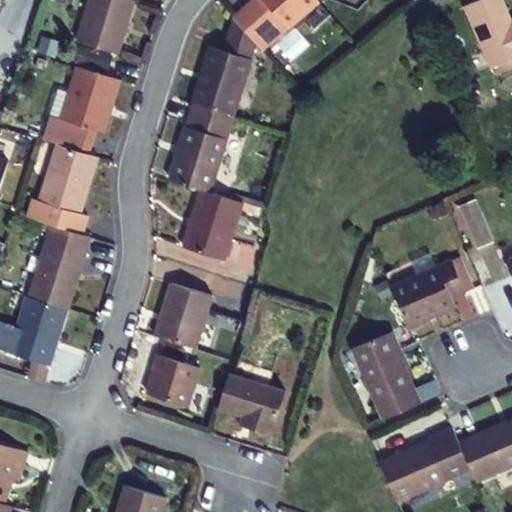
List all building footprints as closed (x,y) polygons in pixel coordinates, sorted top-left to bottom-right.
[(128,0),(94,0),(81,44),(121,57),(139,3),(131,1),(128,0)] [(270,0),(263,7),(296,46),(331,17),(316,0),(270,0)] [(511,30),(498,0),(475,0),(463,5),(490,68),(511,57),(511,30)] [(217,54),(199,115),(204,116),(238,127),(261,49),(240,22),(228,58),(217,54)] [(123,84),(79,69),(62,121),(54,118),(46,141),(63,147),(90,155),(97,133),(105,136),(123,84)] [(204,116),(182,189),(206,197),(221,201),(237,149),(243,151),(249,130),(238,127),(204,116)] [(84,236),(89,218),(83,216),(101,159),(90,155),(63,147),(45,204),(40,203),(35,220),(52,226),(84,236)] [(0,200),(1,200),(13,159),(0,155),(0,200)] [(476,196),(458,203),(475,245),(493,238),(476,196)] [(206,197),(189,250),(233,264),(250,210),(221,201),(206,197)] [(84,236),(52,226),(28,301),(68,313),(91,238),(84,236)] [(462,261),(401,288),(419,329),(465,309),(460,298),(475,291),(462,261)] [(221,303),(182,291),(165,345),(204,357),(221,303)] [(0,356),(50,371),(68,313),(28,301),(18,334),(0,328),(0,356)] [(399,333),(360,349),(389,420),(428,404),(399,333)] [(145,388),(191,399),(201,358),(155,347),(145,388)] [(293,394),(238,377),(227,413),(263,424),(260,434),(279,440),(293,394)] [(480,472),(483,480),(511,467),(511,422),(467,441),(480,472)] [(392,464),(408,502),(480,472),(467,441),(461,426),(434,437),(438,445),(392,464)] [(0,432),(0,494),(9,497),(17,470),(23,472),(32,443),(0,432)] [(164,511),(170,496),(128,483),(119,511),(164,511)] [(0,494),(0,511),(11,511),(16,499),(9,497),(0,494)]
